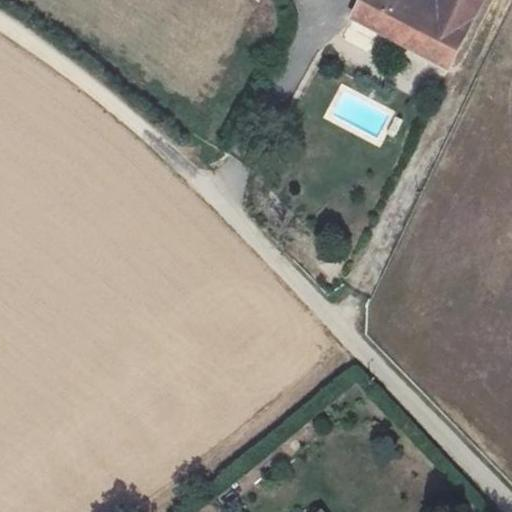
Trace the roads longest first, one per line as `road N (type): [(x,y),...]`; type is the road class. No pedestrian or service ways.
road 1 (unclassified): [(511,505),(197,183)]
road 2 (track): [(197,183),(85,82),(0,23)]
